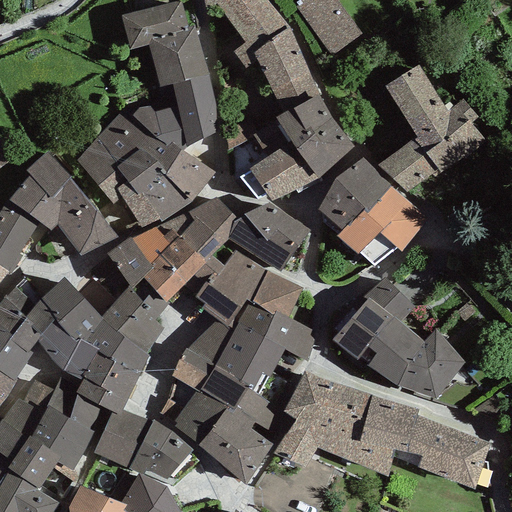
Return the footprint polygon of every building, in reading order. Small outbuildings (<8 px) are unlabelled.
[(288,28),(265,0),(203,0),(206,11),(217,5),(245,42),(233,51),(245,68),(259,61),(282,114),(320,95),(288,28)] [(361,35),(335,0),(300,0),(294,4),(332,56),(361,35)] [(121,15),(130,50),(149,45),(160,87),(172,84),(177,105),(187,148),(221,129),(208,74),(194,25),(188,26),(180,1),(121,15)] [(418,66),(385,86),(416,138),(378,165),(408,193),(438,170),(444,176),(485,140),(473,123),(479,118),(463,100),(448,111),(418,66)] [(354,149),(320,95),(282,114),(275,117),(288,138),(290,142),(297,151),(319,180),(354,149)] [(224,125),(229,149),(254,137),(265,151),(288,138),(275,117),(268,104),(224,125)] [(187,148),(177,105),(154,112),(148,106),(138,109),(124,119),(118,114),(75,159),(99,185),(117,167),(137,150),(152,135),(166,147),(170,144),(181,151),(187,148)] [(192,200),(213,173),(181,151),(170,144),(166,147),(152,135),(137,150),(168,172),(164,176),(192,200)] [(273,202),(319,180),(297,151),(290,142),(248,170),(273,202)] [(161,223),(192,200),(164,176),(168,172),(137,150),(117,167),(99,185),(114,204),(130,234),(142,227),(160,220),(161,223)] [(118,238),(45,153),(26,171),(30,175),(10,199),(39,221),(51,230),(57,221),(80,258),(118,238)] [(391,186),(361,159),(335,178),(318,209),(342,230),(364,209),(367,213),(391,186)] [(424,220),(391,186),(367,213),(364,209),(342,230),(337,236),(376,266),(397,247),(401,251),(424,220)] [(216,197),(154,228),(164,237),(172,230),(205,263),(211,257),(226,241),(231,221),(235,218),(216,197)] [(19,255),(39,221),(10,199),(3,210),(0,207),(0,266),(8,272),(10,273),(22,257),(19,255)] [(310,232),(267,203),(243,215),(234,222),(228,240),(280,271),(310,232)] [(164,237),(154,228),(132,239),(150,264),(153,268),(143,278),(165,303),(167,301),(193,276),(205,263),(172,230),(164,237)] [(143,278),(153,268),(150,264),(132,239),(130,237),(106,254),(129,285),(131,289),(143,278)] [(266,271),(234,250),(225,266),(210,285),(205,281),(202,284),(195,297),(204,304),(201,308),(217,320),(233,332),(238,324),(247,305),(250,307),(252,302),(266,271)] [(225,266),(211,257),(205,263),(193,276),(202,284),(205,281),(210,285),(225,266)] [(303,289),(266,271),(252,302),(274,315),(275,312),(288,318),(303,289)] [(4,298),(0,303),(0,325),(12,335),(9,340),(27,353),(36,342),(54,320),(58,323),(84,298),(63,277),(35,307),(33,304),(15,288),(4,298)] [(169,304),(167,301),(165,303),(143,278),(131,289),(129,285),(100,317),(102,319),(146,354),(164,329),(154,320),(169,304)] [(384,278),(364,298),(367,301),(369,298),(391,315),(401,322),(414,308),(384,278)] [(391,315),(369,298),(367,301),(331,340),(356,361),(360,356),(391,315)] [(316,333),(288,318),(275,312),(274,315),(250,307),(247,305),(238,324),(284,349),(307,362),(316,333)] [(401,322),(391,315),(360,356),(369,363),(367,366),(396,387),(424,342),(401,322)] [(146,354),(102,319),(84,342),(98,351),(96,355),(140,374),(148,357),(146,354)] [(199,390),(233,332),(217,320),(185,349),(171,377),(175,379),(199,390)] [(269,378),(284,349),(238,324),(233,332),(199,390),(227,406),(234,410),(247,390),(258,395),(267,377),(269,378)] [(435,329),(424,342),(396,387),(435,400),(465,362),(435,329)] [(140,374),(96,355),(81,377),(84,379),(80,387),(79,388),(75,393),(108,410),(112,412),(120,415),(122,411),(125,406),(140,374)] [(371,396),(306,372),(285,412),(296,419),(272,453),(305,467),(316,448),(352,463),(371,396)] [(0,403),(15,384),(0,373),(0,403)] [(79,388),(59,379),(54,391),(44,412),(30,436),(60,457),(56,462),(73,470),(106,409),(75,393),(79,388)] [(197,445),(227,406),(199,390),(175,379),(160,414),(174,421),(171,424),(197,445)] [(54,391),(33,380),(23,402),(44,412),(54,391)] [(258,396),(247,390),(234,410),(227,406),(197,445),(245,486),(279,430),(279,412),(258,396)] [(418,409),(371,396),(352,463),(387,476),(393,457),(404,461),(416,416),(418,409)] [(0,423),(0,485),(10,469),(7,468),(30,436),(44,412),(23,402),(18,399),(0,423)] [(192,451),(152,421),(151,423),(122,411),(120,415),(112,412),(93,453),(143,475),(144,470),(166,480),(192,451)] [(490,443),(416,416),(404,461),(474,489),(490,443)] [(53,511),(58,503),(61,500),(40,487),(56,462),(60,457),(30,436),(7,468),(10,469),(0,485),(0,511),(53,511)] [(179,511),(166,487),(138,474),(120,502),(126,505),(122,510),(126,511),(179,511)] [(126,511),(122,510),(126,505),(120,502),(79,485),(68,508),(68,511),(126,511)]
